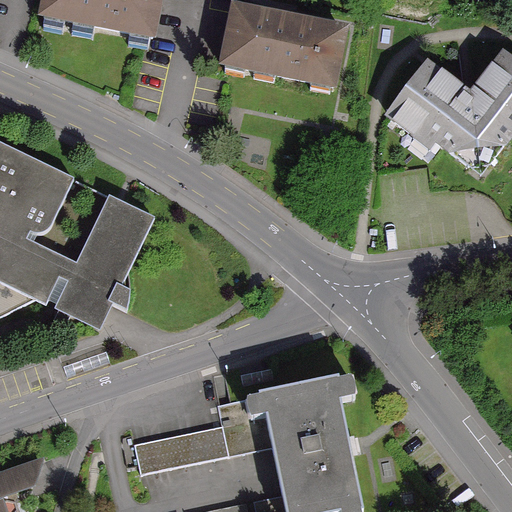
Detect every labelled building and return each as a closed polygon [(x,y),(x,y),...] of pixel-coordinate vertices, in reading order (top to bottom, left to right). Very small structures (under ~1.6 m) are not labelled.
[(156,0),(43,0),(40,17),(149,39),(156,0)] [(344,33),(234,11),(223,65),(333,88),(344,33)] [(471,96),(428,63),(388,115),(431,149),(436,143),(478,175),(511,131),(511,57),(505,52),(471,96)] [(0,152),(0,322),(30,306),(99,340),(112,314),(128,322),(130,304),(121,299),(156,229),(109,206),(76,273),(27,249),(32,241),(37,243),(44,243),(50,239),(74,189),(0,152)] [(352,384),(246,405),(251,430),(267,427),(272,452),(281,499),(255,505),(256,511),(360,511),(341,416),(358,412),(352,384)] [(251,430),(246,405),(219,411),(224,435),(230,461),(272,452),(267,427),(251,430)] [(230,461),(224,435),(136,453),(141,479),(230,461)] [(35,486),(43,458),(0,472),(0,511),(8,511),(3,497),(35,486)]
